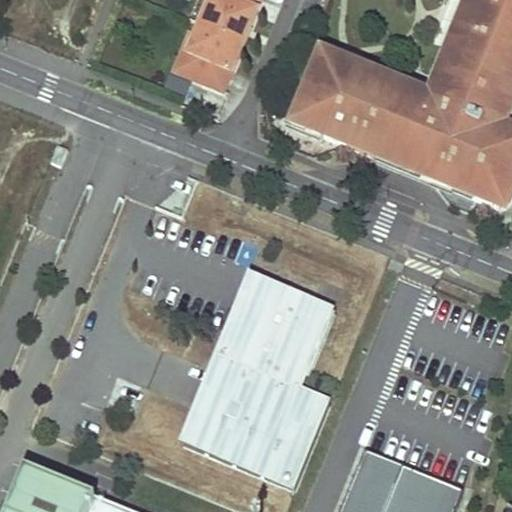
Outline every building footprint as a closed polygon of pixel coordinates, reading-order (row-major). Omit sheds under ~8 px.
[(253,0),(218,0),(218,1),(216,0),(213,0),(202,27),(239,42),(244,28),(248,30),(254,16),(248,13),(253,0)] [(412,158),(420,179),(497,211),(498,207),(508,185),(503,183),(511,159),(511,0),(464,0),(443,52),(449,54),(429,103),(321,59),(293,128),(370,160),(377,162),(383,146),(395,151),(412,158)] [(233,56),(239,42),(202,27),(198,38),(192,52),(196,54),(186,79),(215,91),(225,69),(231,71),(237,57),(233,56)] [(198,38),(190,35),(174,74),(186,79),(196,54),(192,52),(198,38)] [(383,146),(377,162),(389,167),(420,179),(412,158),(395,151),(383,146)] [(52,165),(61,169),(68,152),(58,149),(52,165)] [(508,185),(498,207),(505,209),(511,190),(511,159),(503,183),(508,185)] [(331,316),(251,283),(229,337),(183,448),(295,494),(332,404),(301,391),(331,316)] [(454,511),(462,493),(365,455),(342,511),(454,511)] [(12,511),(115,511),(27,476),(12,511)]
